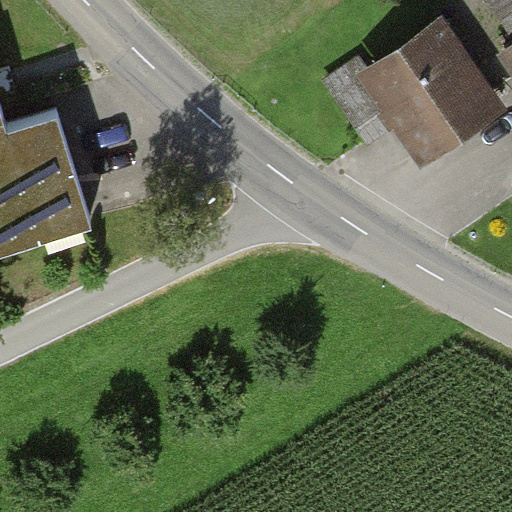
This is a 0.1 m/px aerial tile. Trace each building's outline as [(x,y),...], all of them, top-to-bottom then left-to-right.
[(511,0),(498,0),(510,16),(511,13),(511,0)] [(493,100),(434,15),(347,75),(405,160),(493,100)] [(511,78),(511,39),(494,52),(511,78)] [(0,246),(86,223),(56,113),(3,128),(0,118),(0,246)] [(472,220),(511,193),(511,158),(456,196),(472,220)]
